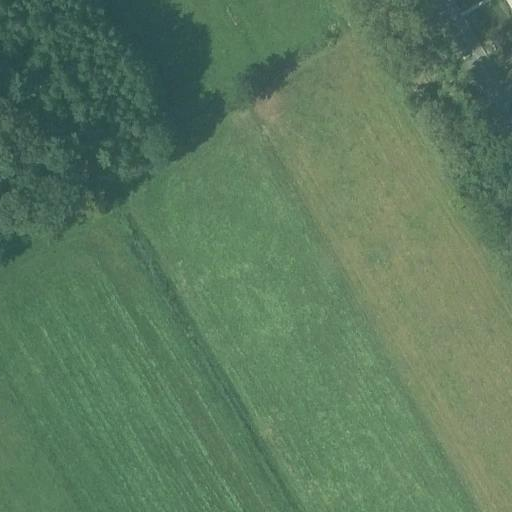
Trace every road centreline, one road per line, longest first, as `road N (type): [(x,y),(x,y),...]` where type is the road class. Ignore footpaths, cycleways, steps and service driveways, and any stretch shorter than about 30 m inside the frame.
road 1 (track): [(511,202),(388,0)]
road 2 (unclassified): [(511,118),(440,0)]
